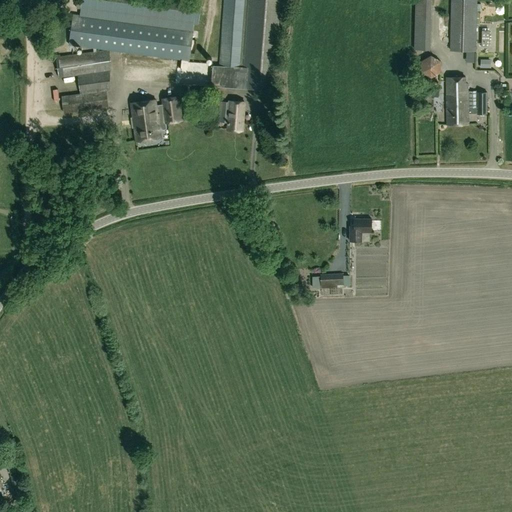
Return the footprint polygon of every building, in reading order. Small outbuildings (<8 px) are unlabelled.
[(81,0),(80,9),(189,23),(198,24),(201,0),(81,0)] [(213,65),(211,86),(233,88),(274,91),(280,0),(244,0),(240,66),(220,66),(213,65)] [(224,0),(220,66),(240,66),(244,0),(224,0)] [(418,0),(416,46),(432,47),(434,0),(418,0)] [(476,0),(450,0),(449,50),(475,51),(476,0)] [(105,50),(109,50),(189,61),(193,30),(73,14),(68,44),(105,50)] [(59,55),(55,55),(58,77),(77,74),(79,92),(80,94),(106,91),(110,90),(109,50),(105,50),(60,57),(59,55)] [(441,57),(431,61),(435,72),(445,68),(441,57)] [(465,77),(446,78),(447,124),(468,124),(468,114),(477,114),(477,115),(487,115),(487,92),(482,92),(482,90),(477,90),(477,91),(467,91),(467,84),(465,83),(465,77)] [(64,113),(109,107),(106,91),(80,94),(79,92),(61,95),(64,113)] [(162,112),(164,122),(164,123),(183,121),(181,105),(180,96),(160,98),(162,112)] [(161,137),(159,123),(158,113),(156,101),(131,104),(136,140),(161,137)] [(242,125),(244,103),(230,102),(227,128),(237,129),(238,125),(242,125)] [(354,226),(349,226),(349,241),(361,241),(361,232),(371,232),(371,219),(354,218),(354,226)] [(343,273),(320,274),(321,288),(343,287),(343,273)] [(10,474),(21,471),(19,460),(7,462),(10,474)]
